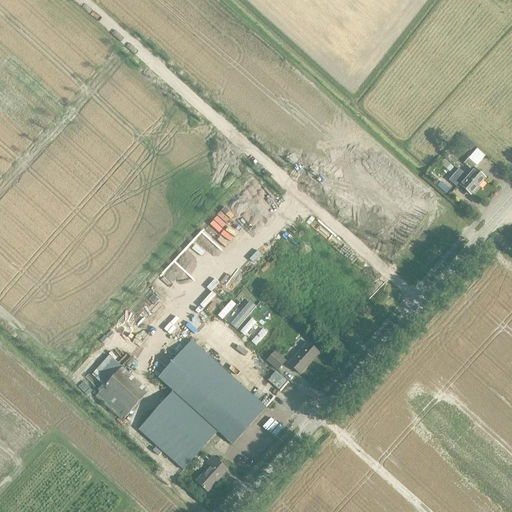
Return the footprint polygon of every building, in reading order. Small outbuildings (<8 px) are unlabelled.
[(470,152),(475,146),(462,134),(457,140),(470,152)] [(472,171),(467,177),(478,187),(485,178),(474,169),(477,166),(468,158),(464,163),(472,171)] [(453,168),(445,160),(440,165),(449,173),(453,168)] [(471,195),(478,187),(467,177),(461,182),(453,175),(449,180),(457,188),(460,185),(471,195)] [(217,230),(229,219),(221,211),(209,222),(217,230)] [(184,249),(177,257),(187,266),(194,257),(184,249)] [(175,284),(187,269),(175,259),(163,274),(175,284)] [(222,319),(236,304),(231,300),(218,315),(222,319)] [(245,335),(256,322),(252,318),(240,331),(245,335)] [(256,345),(267,332),(263,328),(251,341),(256,345)] [(232,445),(266,408),(192,341),(158,378),(173,392),(138,430),(183,470),(217,431),(232,445)] [(307,343),(288,364),(300,374),(319,353),(307,343)] [(127,352),(120,361),(124,364),(131,355),(127,352)] [(275,352),(267,361),(277,370),(285,361),(275,352)] [(122,420),(125,417),(126,418),(144,397),(143,397),(149,390),(122,366),(109,355),(92,374),(101,384),(96,390),(99,392),(95,396),(122,420)] [(287,380),(275,370),(268,379),(279,389),(287,380)] [(208,492),(228,470),(213,456),(207,462),(210,465),(196,481),(208,492)]
